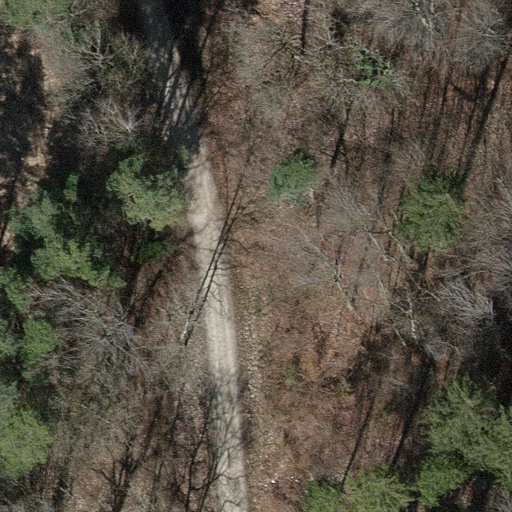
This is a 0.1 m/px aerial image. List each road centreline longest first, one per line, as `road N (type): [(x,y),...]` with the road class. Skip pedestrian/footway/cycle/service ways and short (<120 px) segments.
road 1 (track): [(239,511),(231,232),(213,121),(175,0)]
road 2 (track): [(93,511),(170,321),(231,232)]
